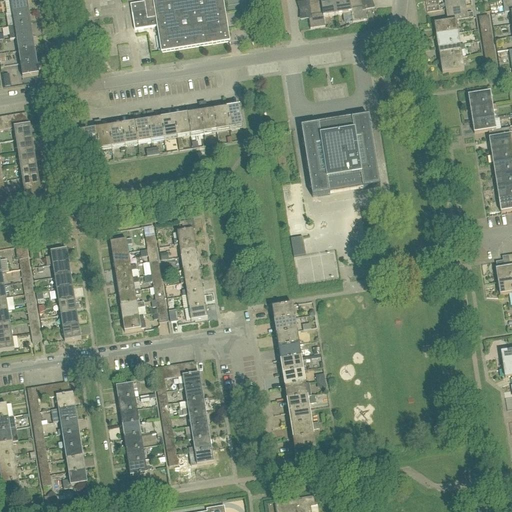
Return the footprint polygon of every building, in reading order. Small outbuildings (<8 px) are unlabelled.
[(12,15),(29,13),(27,0),(10,3),(12,15)] [(143,0),(144,4),(130,6),(134,32),(157,28),(161,54),(229,44),(222,0),(143,0)] [(336,7),(334,0),(322,0),(321,0),(320,0),(305,0),(306,3),(309,3),(310,11),(336,7)] [(444,0),(446,11),(465,8),(464,0),(444,0)] [(511,14),(511,13),(511,0),(503,2),(505,15),(511,14)] [(336,7),(337,16),(342,15),(344,23),(345,24),(352,23),(352,24),(367,21),(365,11),(362,12),(361,3),(336,7)] [(323,18),(337,16),(336,7),(310,11),(311,20),(308,20),(310,30),(325,28),(323,18)] [(448,24),(456,23),(468,21),(473,20),(472,14),(467,15),(465,8),(446,11),(448,24)] [(9,29),(31,26),(29,13),(12,15),(14,22),(8,23),(9,29)] [(436,38),(458,35),(456,23),(448,24),(434,26),(436,38)] [(16,41),(33,38),(31,26),(9,29),(11,41),(16,41)] [(438,51),(460,47),(458,35),(436,38),(438,51)] [(482,44),(492,42),(491,36),(481,37),(482,44)] [(18,53),(35,51),(33,38),(16,41),(18,53)] [(440,63),(462,59),(461,53),(465,52),(464,47),(460,47),(438,51),(440,63)] [(20,66),(37,63),(35,51),(18,53),(20,66)] [(462,59),(440,63),(442,75),(464,72),(462,59)] [(37,63),(20,66),(23,79),(39,76),(37,63)] [(470,111),(491,107),(489,94),(468,98),(470,111)] [(472,123),(493,119),(492,112),(497,112),(496,107),(492,107),(491,107),(470,111),(472,123)] [(226,111),(229,132),(243,130),(239,109),(226,111)] [(216,135),(229,132),(226,111),(213,113),(216,135)] [(203,137),(216,135),(213,113),(200,115),(203,137)] [(203,137),(200,115),(187,118),(190,139),(203,137)] [(177,141),(190,139),(187,118),(174,120),(177,141)] [(363,192),(363,191),(375,189),(380,188),(378,178),(379,178),(378,172),(377,173),(375,159),(376,159),(375,148),(374,148),(371,135),(372,135),(372,129),(371,129),(369,119),(364,120),(352,122),(351,121),(319,126),(319,127),(307,129),(301,130),(303,140),(302,140),(303,146),(304,146),(306,159),(305,159),(307,170),(308,170),(310,183),(309,184),(310,189),(311,189),(312,199),(318,198),(330,196),(330,198),(363,192)] [(510,137),(509,129),(496,132),(493,119),(472,123),(474,135),(491,132),(492,140),(510,137)] [(164,143),(177,141),(174,120),(161,122),(164,143)] [(151,145),(164,143),(161,122),(148,124),(151,145)] [(138,147),(151,145),(148,124),(134,126),(138,147)] [(125,149),(138,147),(134,126),(121,128),(125,149)] [(17,143),(33,140),(31,127),(28,127),(22,128),(16,129),(15,129),(17,143)] [(111,152),(125,149),(121,128),(108,130),(111,152)] [(511,137),(511,128),(509,129),(510,137),(492,140),(489,141),(491,153),(511,149),(511,145),(511,137)] [(99,154),(111,152),(108,130),(95,132),(99,154)] [(85,156),(99,154),(95,132),(82,135),(85,156)] [(19,155),(35,153),(33,140),(17,143),(19,155)] [(493,165),(511,162),(511,149),(491,153),(493,165)] [(21,168),(37,165),(35,153),(19,155),(21,168)] [(495,178),(511,174),(511,162),(493,165),(495,178)] [(23,180),(39,178),(37,165),(21,168),(23,180)] [(497,190),(511,187),(511,174),(495,178),(497,190)] [(25,193),(41,191),(39,178),(23,180),(25,193)] [(499,202),(511,199),(511,187),(497,190),(499,202)] [(43,203),(41,191),(25,193),(27,206),(43,203)] [(511,199),(499,202),(501,214),(511,212),(511,199)] [(43,203),(27,206),(29,219),(45,216),(43,203)] [(173,242),(174,248),(179,248),(179,247),(195,244),(193,232),(177,234),(178,242),(173,242)] [(303,239),(291,241),(294,259),(306,257),(303,239)] [(112,258),(128,255),(127,248),(132,247),(131,242),(110,245),(112,258)] [(164,252),(174,251),(173,244),(163,245),(164,252)] [(181,260),(197,257),(195,244),(179,247),(179,248),(181,260)] [(53,268),(69,265),(67,252),(51,255),(53,268)] [(131,268),(130,267),(128,255),(112,258),(114,270),(131,268)] [(183,272),(199,270),(197,257),(181,260),(183,272)] [(511,269),(510,270),(508,262),(508,258),(502,259),(503,263),(496,264),(497,272),(496,272),(498,285),(511,282),(511,269)] [(55,280),(71,278),(69,265),(53,268),(55,280)] [(133,280),(131,273),(137,272),(136,267),(130,267),(131,268),(114,270),(116,283),(133,280)] [(180,286),(201,283),(199,270),(183,272),(184,280),(179,281),(180,286)] [(57,293),(73,290),(71,278),(55,280),(57,293)] [(135,293),(133,286),(138,285),(138,279),(133,280),(116,283),(118,296),(135,293)] [(511,295),(511,282),(498,285),(500,297),(511,295)] [(182,298),(203,295),(201,283),(180,286),(180,287),(185,286),(186,293),(182,294),(182,298)] [(59,305),(75,303),(73,290),(57,293),(59,305)] [(120,308),(137,306),(135,298),(140,297),(139,292),(135,293),(118,296),(120,308)] [(189,310),(205,308),(203,295),(182,298),(182,299),(187,298),(189,310)] [(0,314),(9,313),(7,301),(0,301),(0,314)] [(61,318),(77,315),(75,303),(59,305),(61,318)] [(122,321),(139,318),(137,306),(120,308),(122,321)] [(275,324),(296,321),(294,307),(273,311),(275,324)] [(205,308),(189,310),(191,324),(207,321),(205,308)] [(0,327),(11,326),(9,313),(0,314),(0,327)] [(171,325),(178,324),(176,313),(169,314),(171,325)] [(63,331),(79,328),(77,315),(61,318),(63,331)] [(139,318),(122,321),(124,334),(145,331),(143,318),(139,318)] [(277,337),(298,334),(296,321),(275,324),(277,337)] [(0,340),(13,339),(11,326),(0,327),(0,340)] [(79,328),(63,331),(65,343),(65,344),(81,341),(79,328)] [(279,350),(300,347),(298,334),(277,337),(279,350)] [(13,339),(0,340),(0,354),(15,352),(15,351),(13,339)] [(281,363),(302,360),(300,347),(279,350),(281,363)] [(503,367),(511,365),(511,348),(509,349),(509,353),(501,354),(503,367)] [(283,376),(304,373),(302,360),(281,363),(283,376)] [(511,365),(503,367),(505,379),(511,377),(511,365)] [(285,390),(306,386),(304,373),(283,376),(285,390)] [(185,391),(201,389),(199,376),(197,376),(191,377),(185,378),(182,378),(184,386),(179,387),(180,392),(184,391),(185,391)] [(317,385),(325,383),(324,376),(316,377),(317,385)] [(118,402),(135,399),(134,391),(137,391),(136,386),(133,386),(116,389),(118,402)] [(306,386),(285,390),(287,403),(308,399),(311,399),(309,386),(306,386)] [(187,404),(203,401),(201,389),(185,391),(187,404)] [(58,411),(75,409),(73,396),(71,396),(65,397),(59,398),(56,398),(58,411)] [(287,403),(289,416),(310,412),(309,407),(316,405),(315,398),(311,399),(308,399),(287,403)] [(120,415),(137,412),(135,399),(118,402),(120,415)] [(189,417),(205,414),(203,401),(187,404),(188,411),(183,412),(184,418),(189,417)] [(0,420),(8,420),(6,406),(0,407),(0,420)] [(60,424),(77,421),(75,409),(58,411),(60,424)] [(122,427),(139,425),(137,412),(120,415),(122,427)] [(310,412),(289,416),(291,429),(312,426),(312,425),(310,412)] [(191,429),(207,427),(205,414),(189,417),(191,429)] [(0,433),(10,432),(8,420),(0,420),(0,433)] [(58,437),(62,437),(79,434),(77,421),(60,424),(61,432),(58,433),(58,437)] [(293,442),(314,439),(313,432),(320,431),(319,424),(312,425),(312,426),(291,429),(293,442)] [(124,440),(141,437),(139,425),(122,427),(124,440)] [(193,442),(209,439),(207,427),(191,429),(192,437),(187,437),(188,443),(193,442)] [(0,446),(12,445),(10,432),(0,433),(0,446)] [(60,450),(64,449),(81,447),(79,434),(62,437),(63,445),(59,445),(60,450)] [(126,452),(143,450),(141,437),(124,440),(126,452)] [(195,455),(211,452),(209,439),(193,442),(194,449),(189,450),(190,455),(195,454),(195,455)] [(295,455),(316,452),(314,439),(293,442),(295,455)] [(0,459),(14,457),(12,445),(0,446),(0,459)] [(66,462),(83,459),(81,447),(64,449),(66,462)] [(128,465),(145,462),(143,450),(126,452),(128,465)] [(211,452),(195,455),(197,468),(214,465),(211,452)] [(297,469),(318,465),(316,452),(295,455),(297,468),(297,469)] [(0,472),(16,470),(14,457),(0,459),(0,472)] [(68,475),(85,472),(83,459),(66,462),(68,475)] [(145,462),(128,465),(130,478),(147,476),(145,462)] [(0,475),(2,485),(18,482),(16,470),(0,472),(0,475)] [(87,485),(85,472),(68,475),(69,482),(63,483),(65,492),(74,491),(73,487),(87,485)] [(18,482),(2,485),(4,498),(20,496),(18,482)] [(52,504),(57,499),(52,494),(47,499),(52,504)] [(276,511),(317,511),(317,507),(315,508),(313,499),(275,506),(276,511)]
